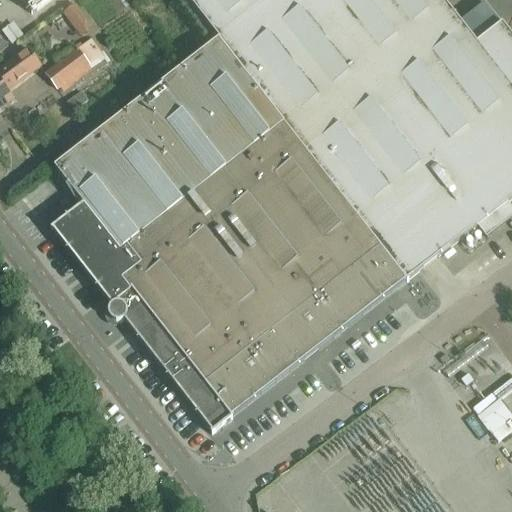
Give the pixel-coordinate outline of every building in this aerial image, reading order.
[(440,0),(26,0),(32,7),(28,11),(32,16),(52,0),(186,0),(219,42),(55,170),(84,207),(52,232),(112,309),(110,319),(116,324),(124,322),(212,435),(407,282),(405,280),(511,199),(511,39),(502,26),(477,46),(440,0)] [(94,31),(75,6),(63,15),(81,40),(94,31)] [(7,93),(40,68),(27,50),(0,70),(0,111),(13,101),(7,93)] [(57,92),(89,67),(77,51),(45,76),(57,92)] [(74,98),(65,105),(73,115),(82,108),(74,98)] [(511,218),(511,210),(508,205),(478,228),(486,239),(511,218)] [(464,278),(476,268),(463,252),(451,263),(464,278)] [(460,388),(469,383),(456,363),(447,368),(460,388)] [(54,407),(45,396),(36,403),(37,405),(39,404),(46,413),(54,407)] [(359,454),(285,511),(511,511),(511,488),(469,436),(393,497),(359,454)] [(0,457),(2,460),(8,455),(1,444),(0,444),(0,457)]
